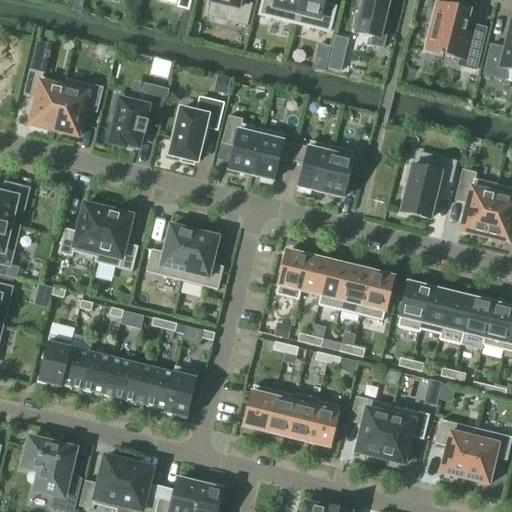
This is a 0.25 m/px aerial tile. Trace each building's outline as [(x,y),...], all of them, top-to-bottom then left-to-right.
[(77,0),(74,0),(71,12),(81,14),(84,2),(77,0)] [(170,0),(177,2),(175,10),(188,13),(191,0),(170,0)] [(210,0),(210,2),(209,4),(206,18),(246,27),(251,7),(239,4),(240,0),(210,0)] [(262,0),(259,17),(293,26),(299,0),(262,0)] [(299,0),(293,26),(329,34),(335,9),(323,6),(324,0),(299,0)] [(383,25),(388,0),(363,0),(360,17),(356,16),(352,31),(356,32),(355,36),(372,40),(370,47),(383,50),(388,26),(383,25)] [(469,12),(437,4),(425,54),(438,57),(438,59),(442,60),(442,58),(462,63),(461,69),(475,72),(484,37),(464,32),(469,12)] [(511,70),(511,26),(506,51),(494,48),(488,73),(501,77),(503,68),(511,70)] [(333,45),(330,59),(343,62),(346,48),(333,45)] [(44,75),(29,72),(23,97),(35,100),(29,127),(53,134),(53,133),(65,86),(42,80),(44,75)] [(216,77),(213,94),(227,97),(230,80),(216,77)] [(97,115),(103,90),(66,81),(65,86),(53,133),(78,139),(84,112),(97,115)] [(136,102),(117,97),(111,118),(115,119),(109,146),(124,150),(125,147),(138,150),(141,136),(143,137),(146,126),(155,128),(162,101),(149,98),(146,109),(135,106),(136,102)] [(216,132),(222,106),(199,101),(196,115),(180,111),(169,158),(182,161),(181,164),(192,167),(193,164),(196,164),(204,129),(216,132)] [(239,134),(242,122),(228,118),(221,146),(234,149),(228,172),(250,178),(261,132),(261,131),(259,138),(239,134)] [(282,144),(283,137),(261,132),(250,178),(260,180),(259,184),(271,187),(279,156),(290,159),(293,147),(282,144)] [(318,194),(328,148),(310,143),(308,150),(293,147),(290,159),(305,163),(297,193),(309,196),(310,192),(318,194)] [(352,161),(354,154),(328,148),(318,194),(342,200),(348,177),(361,180),(365,164),(352,161)] [(455,163),(434,158),(431,170),(412,166),(411,169),(407,168),(404,182),(408,183),(400,212),(429,219),(439,180),(450,183),(455,163)] [(484,239),(495,194),(473,188),(475,179),(461,175),(454,203),(467,206),(460,233),(484,239)] [(28,191),(5,185),(2,197),(0,196),(0,225),(18,230),(19,229),(9,227),(13,212),(22,215),(28,191)] [(511,197),(495,194),(484,239),(508,245),(511,230),(511,197)] [(107,213),(83,207),(76,234),(64,231),(58,256),(72,260),(74,250),(97,256),(107,213)] [(132,219),(107,213),(97,256),(120,261),(117,271),(131,274),(138,249),(125,246),(132,219)] [(19,230),(0,225),(0,276),(5,278),(8,268),(9,268),(19,230)] [(169,228),(163,255),(151,252),(145,275),(181,284),(194,234),(169,228)] [(194,234),(181,284),(217,293),(223,270),(211,267),(218,240),(194,234)] [(308,259),(286,253),(275,297),(297,303),(299,293),(308,259)] [(308,259),(299,293),(320,298),(328,264),(308,259)] [(350,269),(328,264),(320,298),(318,307),(339,312),(350,269)] [(371,274),(350,269),(339,312),(360,317),(371,274)] [(393,279),(371,274),(360,317),(382,323),(393,279)] [(429,291),(407,285),(397,330),(418,335),(419,331),(429,291)] [(11,290),(0,287),(0,328),(2,329),(11,290)] [(63,301),(65,293),(53,290),(51,298),(63,301)] [(451,295),(429,291),(419,331),(440,337),(451,295)] [(119,295),(117,304),(128,306),(131,298),(119,295)] [(471,301),(451,295),(440,337),(439,342),(460,347),(463,336),(471,301)] [(481,303),(471,301),(463,336),(484,341),(494,302),(482,299),(481,303)] [(494,302),(482,348),(503,353),(511,317),(511,311),(503,309),(504,305),(494,302)] [(90,313),(92,306),(81,303),(79,311),(90,313)] [(121,321),(123,313),(111,310),(109,318),(121,321)] [(121,321),(119,326),(140,331),(144,318),(123,313),(121,321)] [(511,317),(503,353),(511,355),(511,317)] [(163,331),(165,323),(153,321),(151,328),(163,331)] [(165,323),(163,331),(174,334),(176,326),(165,323)] [(276,339),(288,342),(291,328),(277,325),(274,338),(276,339)] [(212,343),(214,336),(203,333),(201,341),(212,343)] [(308,346),(310,339),(299,336),(297,344),(308,346)] [(69,350),(70,351),(72,344),(49,338),(37,384),(61,390),(62,387),(60,386),(69,350)] [(310,339),(308,346),(320,349),(322,342),(310,339)] [(286,347),(274,344),(272,352),(284,355),(286,347)] [(350,357),(352,349),(341,346),(339,354),(350,357)] [(297,350),(286,347),(284,355),(295,358),(297,350)] [(352,349),(350,357),(362,360),(364,352),(352,349)] [(81,392),(90,355),(70,351),(69,350),(60,386),(62,387),(81,392)] [(326,365),(328,357),(316,354),(314,362),(326,365)] [(90,355),(81,392),(102,397),(111,361),(90,355)] [(340,360),(328,357),(326,365),(338,368),(340,360)] [(123,402),(132,366),(111,361),(102,397),(123,402)] [(410,371),(411,364),(400,361),(398,368),(410,371)] [(411,364),(410,371),(421,374),(423,366),(411,364)] [(144,407),(153,371),(132,366),(123,402),(144,407)] [(165,412),(164,412),(163,415),(186,421),(198,375),(174,369),(172,376),(174,376),(165,412)] [(153,371),(144,407),(164,412),(165,412),(174,376),(172,376),(153,371)] [(452,382),(453,374),(442,371),(440,379),(452,382)] [(453,374),(452,382),(463,384),(465,377),(453,374)] [(442,385),(429,382),(427,390),(440,393),(442,385)] [(495,387),(492,397),(511,402),(511,387),(507,386),(506,390),(495,387)] [(492,398),(494,390),(482,387),(480,395),(492,398)] [(253,388),(243,429),(265,435),(275,393),(253,388)] [(275,393),(265,435),(286,440),(296,398),(275,393)] [(296,398),(286,440),(307,445),(317,403),(318,401),(297,396),(296,398)] [(355,399),(349,424),(361,428),(355,455),(379,461),(392,408),(355,399)] [(317,403),(307,445),(329,450),(339,409),(317,403)] [(392,408),(379,461),(403,466),(410,439),(423,442),(429,417),(392,408)] [(440,422),(434,446),(446,449),(439,475),(464,481),(476,431),(440,422)] [(476,431),(464,481),(488,487),(494,460),(506,463),(511,440),(476,431)] [(45,445),(29,441),(22,470),(39,474),(34,493),(53,498),(50,510),(58,511),(72,511),(80,482),(68,479),(75,452),(58,448),(59,447),(45,443),(45,445)] [(128,465),(104,459),(97,486),(84,483),(80,499),(117,508),(128,465)] [(152,471),(128,465),(117,508),(133,511),(155,511),(158,501),(146,498),(152,471)] [(192,511),(199,486),(177,481),(171,504),(158,501),(155,511),(192,511)] [(215,511),(221,492),(199,486),(192,511),(215,511)]
